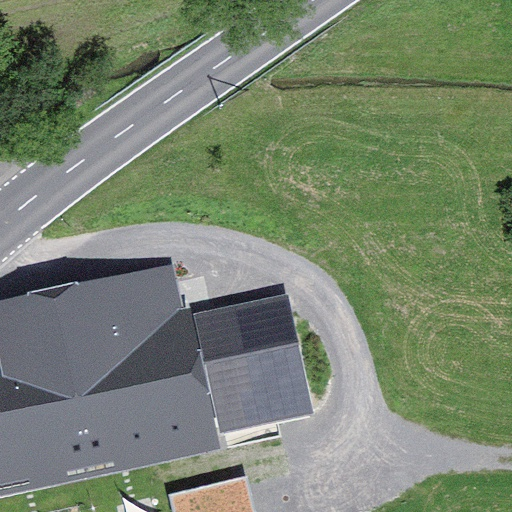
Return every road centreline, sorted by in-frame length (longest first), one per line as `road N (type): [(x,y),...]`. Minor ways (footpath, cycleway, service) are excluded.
road 1 (track): [(0,260),(216,258),(263,276),(299,300),(330,337),(374,422),(402,441),(444,452),(511,457)]
road 2 (secondary): [(0,228),(308,0)]
